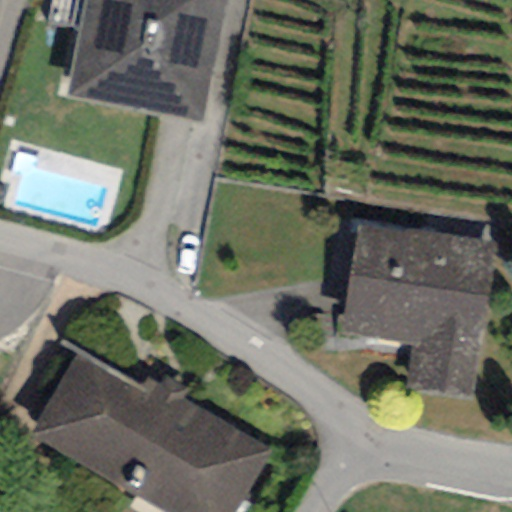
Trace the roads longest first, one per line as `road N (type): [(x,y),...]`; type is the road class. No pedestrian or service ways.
road 1 (residential): [(375,444),(105,270),(0,242)]
road 2 (residential): [(511,469),(375,444)]
